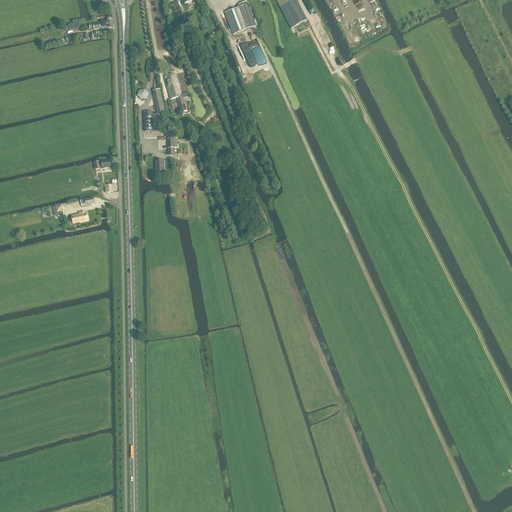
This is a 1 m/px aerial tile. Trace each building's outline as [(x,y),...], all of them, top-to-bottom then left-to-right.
[(275,0),(290,30),(293,35),(309,27),(306,22),(295,0),(275,0)] [(239,9),(225,14),(233,36),(255,28),(246,3),(238,6),(239,9)] [(179,27),(186,23),(178,5),(174,7),(176,13),(173,14),(179,27)] [(105,30),(113,29),(112,21),(107,21),(102,21),(102,23),(94,25),(95,30),(105,28),(105,30)] [(69,32),(79,30),(78,24),(68,26),(69,32)] [(71,43),(89,39),(88,34),(65,38),(66,43),(71,42),(71,43)] [(187,50),(183,39),(176,41),(183,61),(190,59),(187,50)] [(188,93),(180,95),(175,75),(164,78),(170,100),(177,99),(183,97),(183,99),(189,97),(188,93)] [(147,100),(149,95),(145,90),(140,91),(137,96),(141,101),(147,100)] [(157,114),(165,112),(160,91),(153,92),(157,114)] [(188,112),(183,99),(183,97),(177,99),(181,114),(188,112)] [(145,133),(153,132),(152,113),(144,113),(145,133)] [(153,132),(161,132),(160,116),(153,116),(153,132)] [(175,139),(167,139),(167,149),(168,149),(168,152),(174,152),(174,149),(175,149),(178,149),(178,139),(175,139)] [(110,169),(111,169),(110,161),(109,161),(101,162),(102,170),(107,169),(107,170),(109,170),(110,169)] [(164,174),(164,162),(156,162),(156,168),(157,169),(157,175),(158,176),(163,175),(164,174)] [(64,212),(62,205),(55,206),(57,213),(63,212),(64,212)] [(70,218),(70,219),(70,222),(71,223),(72,224),(73,223),(88,220),(87,213),(72,216),(72,217),(71,217),(70,218)]
